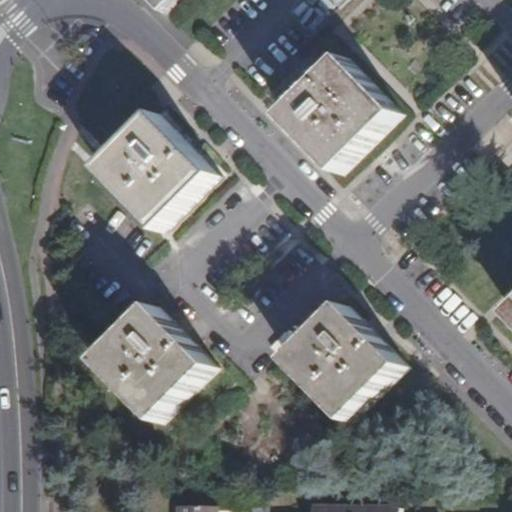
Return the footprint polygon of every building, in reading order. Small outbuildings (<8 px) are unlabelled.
[(152,0),(165,14),(179,0),(152,0)] [(351,61),(312,99),(289,121),(345,177),(407,117),(351,61)] [(224,179),(176,130),(163,118),(157,124),(107,172),(169,235),(224,179)] [(171,305),(159,308),(104,365),(165,426),(221,371),(186,336),(193,328),(194,328),(171,305)] [(411,369),(350,308),(294,363),(354,425),(411,369)]
